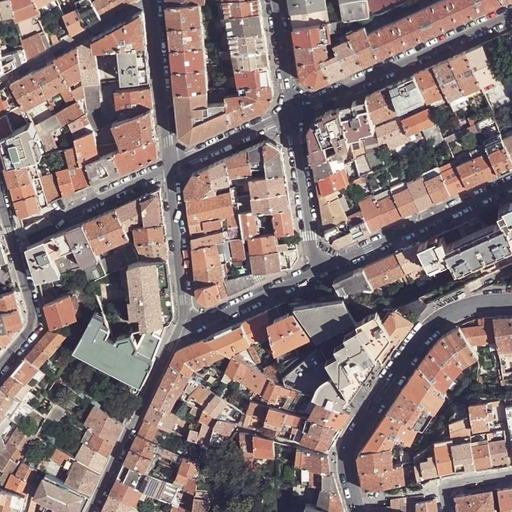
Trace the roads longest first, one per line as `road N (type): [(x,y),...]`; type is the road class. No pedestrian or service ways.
road 1 (tertiary): [(355,511),(347,444),(420,337),(451,313),(511,299)]
road 2 (residential): [(511,11),(290,111)]
road 3 (residential): [(315,271),(511,182)]
road 4 (residential): [(187,329),(168,345),(90,511)]
road 5 (residential): [(3,209),(33,317),(0,367)]
road 6 (residential): [(153,0),(170,166)]
road 7 (residential): [(170,166),(187,329)]
road 8 (residential): [(315,271),(290,111)]
road 9 (residential): [(10,76),(147,0)]
road 10 (residential): [(187,329),(315,271)]
road 11 (residential): [(290,111),(170,166)]
road 12 (residential): [(170,166),(53,219)]
